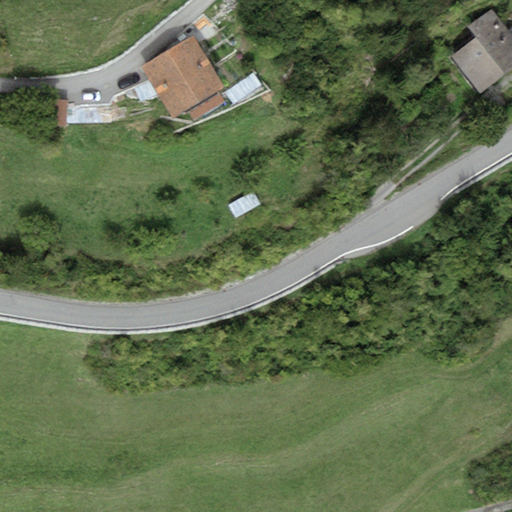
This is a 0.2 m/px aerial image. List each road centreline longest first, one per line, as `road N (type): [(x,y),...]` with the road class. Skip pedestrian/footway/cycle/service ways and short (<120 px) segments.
road 1 (tertiary): [(0,302),(124,318),(234,299),(324,255),(511,141)]
road 2 (residential): [(0,87),(49,91),(116,74),(205,0)]
